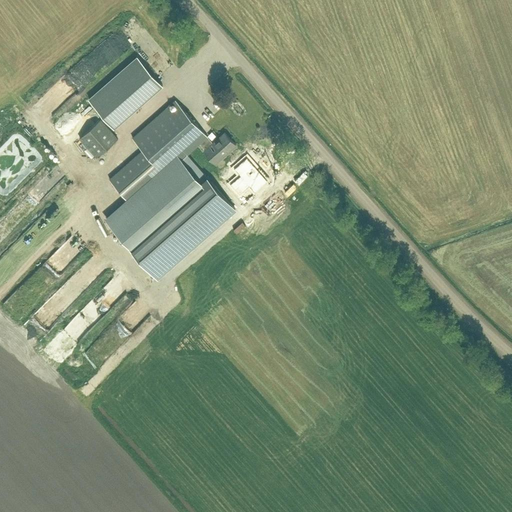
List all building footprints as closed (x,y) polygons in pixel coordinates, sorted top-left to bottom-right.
[(156,77),(136,55),(87,98),(107,120),(156,77)] [(43,103),(53,113),(78,89),(68,79),(43,103)] [(127,198),(105,218),(129,244),(200,181),(181,159),(200,143),(205,149),(204,150),(215,163),(236,145),(225,132),(212,142),(175,100),(133,137),(144,149),(110,179),(127,198)] [(88,124),(100,115),(95,109),(83,118),(88,124)] [(118,138),(101,119),(80,138),(97,157),(118,138)] [(238,176),(228,184),(237,195),(247,186),(252,192),(265,181),(244,158),(232,169),(238,176)] [(50,179),(56,187),(69,176),(62,169),(50,179)] [(217,185),(212,182),(207,188),(212,192),(217,185)] [(79,232),(73,244),(85,251),(91,239),(79,232)] [(78,341),(122,297),(115,290),(113,293),(106,287),(65,329),(78,341)]
